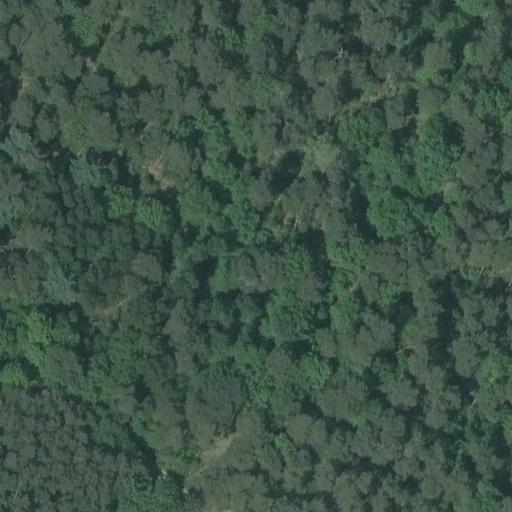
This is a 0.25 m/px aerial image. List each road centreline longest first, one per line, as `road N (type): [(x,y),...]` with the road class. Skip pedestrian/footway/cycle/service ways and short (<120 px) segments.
road 1 (track): [(511,125),(187,506)]
road 2 (track): [(0,379),(47,394),(193,511)]
